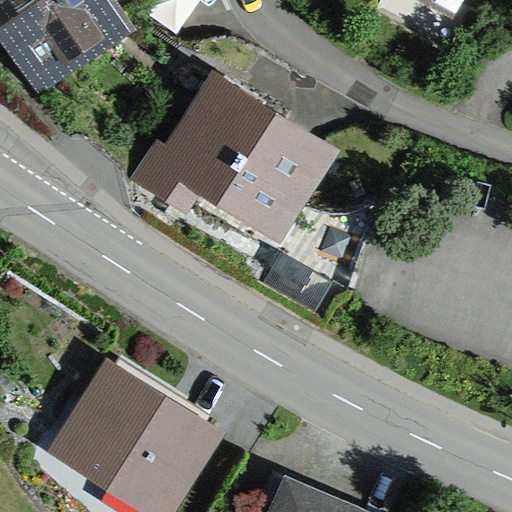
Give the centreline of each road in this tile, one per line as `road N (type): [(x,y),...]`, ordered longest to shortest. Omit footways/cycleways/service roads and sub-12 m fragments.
road 1 (tertiary): [(511,474),(235,339),(0,186)]
road 2 (residential): [(248,0),(275,36),(327,67),(511,136)]
